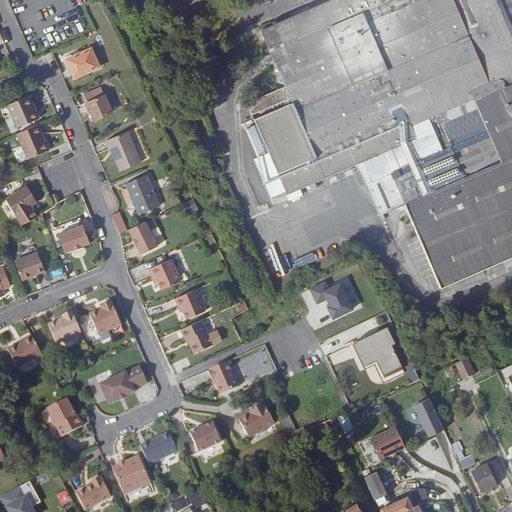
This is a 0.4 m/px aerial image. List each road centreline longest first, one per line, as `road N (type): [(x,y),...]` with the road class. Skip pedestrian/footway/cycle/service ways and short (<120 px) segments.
road 1 (residential): [(116,273),(112,237),(64,102),(48,73),(24,57),(0,2)]
road 2 (residential): [(101,428),(166,397),(116,273)]
road 3 (residential): [(0,322),(116,273)]
